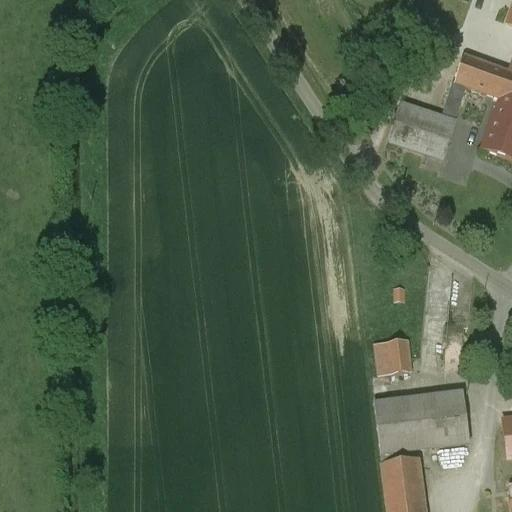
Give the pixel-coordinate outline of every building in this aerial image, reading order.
[(508,75),(463,60),(453,86),(465,90),(498,102),(508,75)] [(498,102),(480,153),(511,164),(511,64),(508,75),(498,102)] [(453,86),(451,85),(440,121),(453,125),(465,90),(453,86)] [(440,121),(399,107),(387,146),(441,164),(454,126),(453,125),(440,121)] [(405,345),(385,347),(389,379),(409,376),(405,345)] [(461,397),(372,408),(378,457),(407,454),(408,454),(467,447),(461,397)] [(511,423),(503,425),(508,462),(511,461),(511,423)] [(407,454),(378,457),(380,468),(409,465),(408,454),(407,454)] [(409,465),(380,468),(385,511),(422,511),(417,464),(409,465)]
